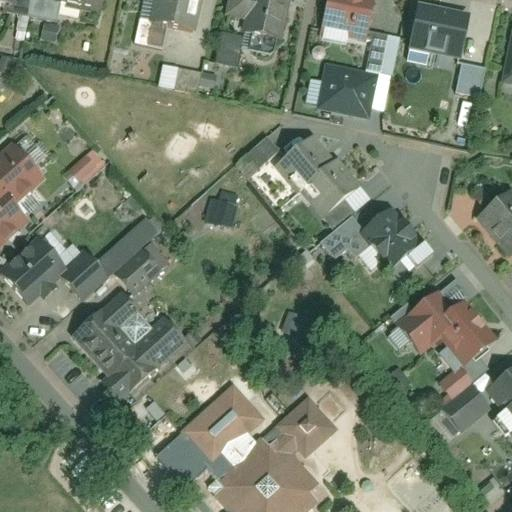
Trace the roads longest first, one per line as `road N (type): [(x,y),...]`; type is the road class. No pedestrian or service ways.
road 1 (residential): [(0,339),(150,511)]
road 2 (residential): [(511,320),(429,217),(412,175)]
